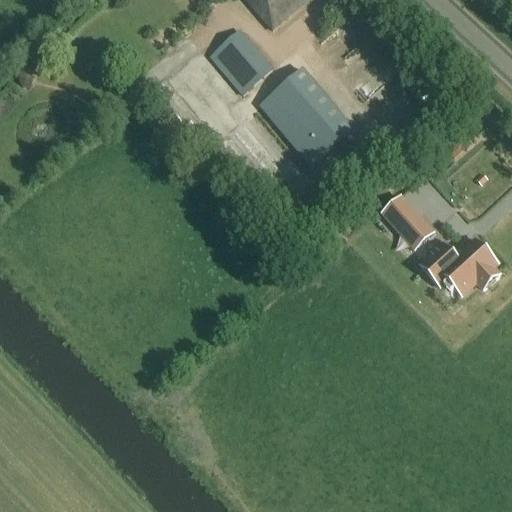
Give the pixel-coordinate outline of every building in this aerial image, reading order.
[(243,0),(272,34),(311,0),(243,0)] [(243,98),(272,73),(239,35),(210,61),(243,98)] [(311,171),(353,135),(302,74),(259,110),(311,171)] [(27,78),(22,78),(19,82),(20,87),(23,91),(28,90),(30,87),(30,81),(27,78)] [(303,175),(272,203),(294,227),(325,199),(303,175)] [(511,212),(479,244),(496,263),(511,248),(511,212)] [(413,256),(434,237),(417,219),(397,238),(413,256)] [(476,244),(456,262),(444,249),(420,270),(439,291),(447,284),(461,301),(476,287),(483,294),(499,279),(493,272),(497,268),(476,244)]
